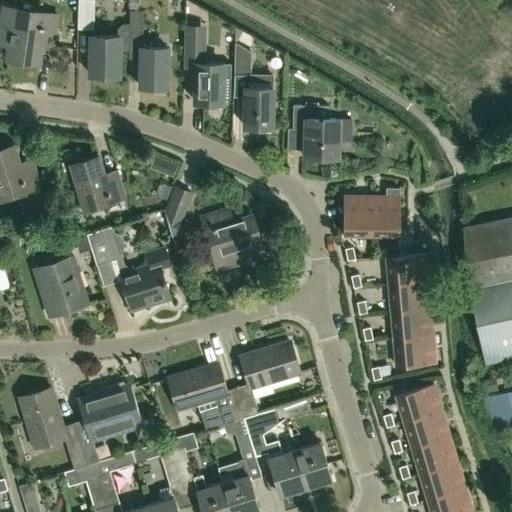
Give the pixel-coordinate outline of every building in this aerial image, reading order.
[(94,31),(94,0),(78,0),(78,31),(94,31)] [(2,7),(0,24),(0,31),(13,33),(11,47),(9,60),(38,64),(40,50),(42,40),(54,42),(58,16),(46,14),(44,22),(15,18),(16,9),(2,7)] [(142,39),(143,10),(130,10),(129,38),(142,39)] [(198,56),(199,25),(186,24),(185,55),(198,56)] [(120,36),(95,35),(92,35),(91,75),(119,76),(120,36)] [(273,127),(273,87),(273,74),(251,73),(252,49),(236,40),(235,63),(235,73),(235,76),(235,95),(246,95),(246,127),(273,127)] [(140,86),(167,87),(168,47),(141,46),(140,86)] [(223,62),(197,62),(197,102),(223,102),(223,99),(230,99),(230,76),(223,76),(223,62)] [(330,106),(294,105),(293,130),(306,130),(305,156),(339,156),(340,140),(351,140),(351,119),(340,118),(330,117),(330,106)] [(0,195),(1,199),(41,187),(33,161),(20,165),(15,146),(0,150),(0,195)] [(86,210),(124,198),(116,171),(105,175),(99,156),(72,164),(86,210)] [(155,156),(150,167),(173,176),(177,164),(155,156)] [(164,214),(166,215),(172,238),(186,243),(194,222),(183,218),(193,191),(174,185),(164,214)] [(373,194),(372,234),(400,235),(401,187),(389,187),(389,195),(373,194)] [(372,234),(373,194),(346,194),(344,233),(372,234)] [(265,255),(261,242),(253,216),(230,223),(226,211),(203,217),(220,268),(265,255)] [(511,216),(465,226),(468,270),(471,283),(470,283),(487,363),(511,356),(511,216)] [(96,264),(97,264),(122,257),(112,225),(87,233),(96,264)] [(354,245),(346,247),(348,259),(356,257),(354,245)] [(172,264),(166,247),(145,254),(148,265),(122,273),(133,309),(172,297),(162,267),(172,264)] [(390,282),(429,280),(426,252),(388,254),(390,282)] [(50,316),(88,304),(73,256),(34,268),(50,316)] [(360,272),(352,274),(354,286),(362,284),(360,272)] [(392,309),(432,307),(429,280),(390,282),(392,309)] [(388,310),(385,284),(367,286),(369,312),(388,310)] [(365,299),(357,300),(360,313),(368,311),(365,299)] [(395,337),(434,334),(432,307),(392,309),(395,337)] [(371,325),(363,327),(366,339),(374,338),(371,325)] [(434,334),(395,337),(397,364),(437,362),(434,334)] [(248,415),(260,411),(252,386),(300,371),(290,340),(241,356),(249,382),(239,385),(248,415)] [(235,419),(245,416),(248,415),(239,385),(227,389),(219,362),(170,377),(179,408),(216,397),(221,414),(233,411),(235,419)] [(380,365),(372,367),(374,379),(383,377),(380,365)] [(80,439),(88,463),(95,461),(101,459),(94,438),(130,427),(142,423),(139,414),(129,383),(125,384),(124,380),(107,385),(108,389),(80,398),(86,418),(92,435),(80,439)] [(406,421),(443,409),(435,383),(397,393),(406,421)] [(80,439),(75,422),(63,425),(52,387),(21,396),(36,445),(66,436),(70,449),(76,467),(88,463),(80,439)] [(274,407),(278,420),(312,410),(308,397),(274,407)] [(260,426),(278,420),(274,407),(260,411),(248,415),(245,416),(255,449),(255,450),(266,447),(260,426)] [(414,447),(451,435),(443,409),(406,421),(414,447)] [(392,413),(384,415),(388,427),(395,424),(392,413)] [(255,450),(255,449),(245,416),(235,419),(232,420),(223,423),(224,429),(225,430),(227,432),(228,433),(230,433),(232,433),(234,433),(236,432),(242,454),(255,450)] [(459,461),(455,449),(451,435),(414,447),(422,473),(459,461)] [(400,438),(392,441),(396,452),(403,450),(400,438)] [(173,450),(171,450),(168,439),(132,450),(136,462),(160,454),(170,487),(183,483),(173,450)] [(333,480),(323,449),(321,441),(296,449),(307,488),(333,480)] [(202,474),(193,477),(184,446),(173,450),(183,483),(194,480),(197,489),(204,511),(232,511),(223,481),(207,486),(202,474)] [(307,488),(296,449),(269,457),(281,495),(307,488)] [(136,462),(132,450),(101,459),(95,461),(108,506),(119,502),(109,470),(136,462)] [(223,481),(232,511),(259,511),(261,511),(249,474),(245,458),(241,459),(238,462),(235,465),(234,470),(234,474),(235,477),(223,481)] [(108,506),(95,461),(88,463),(76,467),(64,471),(69,485),(86,480),(95,510),(108,506)] [(430,499),(467,487),(459,461),(422,473),(430,499)] [(408,464),(400,467),(403,478),(411,476),(408,464)] [(26,511),(40,511),(32,482),(19,485),(26,511)] [(433,511),(474,511),(467,487),(430,499),(433,511)] [(416,490),(408,492),(411,504),(419,502),(416,490)] [(148,503),(150,511),(179,511),(174,496),(148,503)] [(122,511),(150,511),(148,503),(122,511)]
